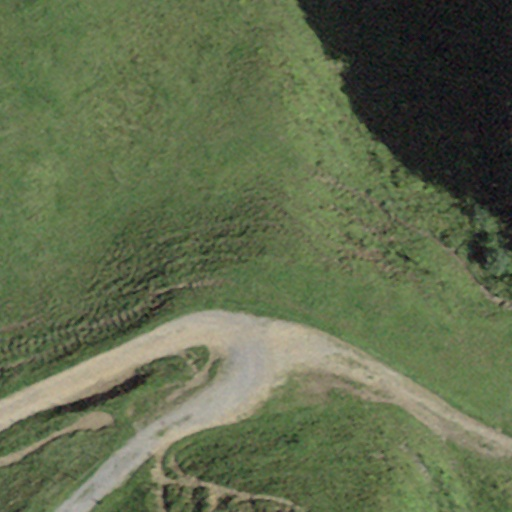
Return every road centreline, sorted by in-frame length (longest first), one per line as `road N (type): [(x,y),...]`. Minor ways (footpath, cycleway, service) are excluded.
road 1 (track): [(79,511),(137,448),(254,363),(261,342),(247,322),(226,316),(183,323),(0,417)]
road 2 (track): [(261,342),(312,337),(458,414),(511,458)]
